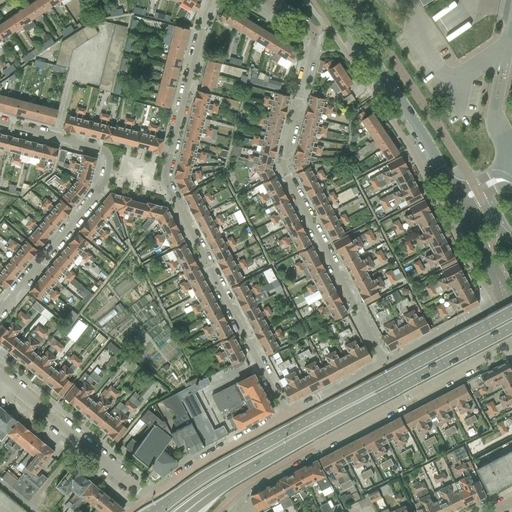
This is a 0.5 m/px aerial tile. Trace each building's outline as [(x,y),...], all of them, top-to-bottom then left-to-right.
[(45,0),(36,0),(33,2),(41,14),(50,8),(45,0)] [(181,0),(180,2),(191,8),(196,11),(199,6),(194,3),(195,0),(181,0)] [(448,41),(471,25),(454,1),(431,17),(448,41)] [(33,2),(24,9),(31,20),(41,14),(33,2)] [(24,9),(14,15),(21,27),(31,20),(24,9)] [(225,23),(235,29),(242,17),(232,11),(228,17),(223,13),(219,19),(225,22),(225,23)] [(14,15),(4,22),(11,34),(21,27),(14,15)] [(235,29),(245,35),(252,23),(242,17),(235,29)] [(4,22),(0,24),(0,38),(1,40),(11,34),(4,22)] [(90,23),(86,26),(93,37),(97,34),(90,23)] [(245,35),(255,41),(262,29),(252,23),(245,35)] [(114,24),(113,30),(125,33),(127,28),(114,24)] [(70,26),(65,29),(68,34),(73,31),(70,26)] [(86,26),(81,29),(88,40),(93,37),(86,26)] [(174,26),(171,36),(185,39),(188,30),(174,26)] [(65,29),(60,32),(63,37),(68,34),(65,29)] [(81,29),(76,33),(83,43),(88,40),(81,29)] [(255,41),(252,45),(262,51),(264,47),(271,35),(262,29),(255,41)] [(113,30),(111,35),(124,39),(125,33),(113,30)] [(76,33),(71,36),(78,47),(83,43),(76,33)] [(111,35),(110,41),(111,42),(122,44),(124,39),(111,35)] [(264,47),(275,53),(282,42),(271,35),(264,47)] [(71,36),(61,42),(72,50),(78,47),(71,36)] [(171,36),(169,46),(183,50),(185,39),(171,36)] [(110,41),(108,47),(121,50),(122,44),(111,42),(110,41)] [(46,42),(40,45),(44,50),(49,47),(46,42)] [(61,42),(59,53),(71,55),(72,50),(61,42)] [(282,42),(275,53),(290,62),(294,57),(288,54),(292,48),(282,42)] [(169,46),(166,55),(180,59),(183,50),(169,46)] [(108,47),(107,53),(119,56),(121,50),(108,47)] [(31,52),(26,55),(29,60),(34,57),(31,52)] [(59,53),(57,59),(69,61),(71,55),(59,53)] [(107,53),(105,59),(118,62),(119,56),(107,53)] [(29,60),(26,55),(21,58),(24,63),(29,60)] [(166,55),(164,65),(178,69),(180,59),(166,55)] [(68,67),(69,61),(57,59),(56,64),(68,67)] [(105,59),(104,65),(116,68),(118,62),(105,59)] [(207,60),(204,72),(218,75),(220,64),(207,60)] [(327,71),(333,81),(344,73),(338,63),(332,67),(329,62),(323,66),(327,71)] [(12,65),(7,68),(10,73),(15,70),(12,65)] [(104,65),(102,71),(115,74),(116,68),(104,65)] [(164,65),(162,74),(175,78),(178,69),(164,65)] [(10,73),(7,68),(2,71),(5,76),(10,73)] [(102,71),(101,76),(113,80),(115,74),(102,71)] [(201,84),(199,92),(210,94),(210,93),(211,93),(212,87),(215,87),(218,75),(204,72),(201,84)] [(344,73),(333,81),(340,90),(343,96),(349,92),(345,87),(351,83),(344,73)] [(162,74),(159,84),(173,87),(175,78),(162,74)] [(112,85),(113,80),(101,76),(99,82),(112,85)] [(266,87),(279,90),(281,83),(268,80),(266,87)] [(99,82),(98,89),(110,92),(112,85),(99,82)] [(159,84),(157,93),(171,97),(173,87),(159,84)] [(0,109),(5,111),(9,97),(0,95),(0,91),(1,89),(0,88),(0,109)] [(325,93),(321,93),(312,90),(310,96),(322,99),(325,93)] [(196,91),(193,104),(217,110),(218,105),(213,103),(212,105),(208,104),(211,95),(210,94),(199,92),(196,91)] [(171,97),(157,93),(154,104),(168,107),(171,97)] [(263,96),(262,101),(286,107),(289,97),(274,93),(272,101),(268,100),(269,98),(263,96)] [(350,94),(342,100),(345,105),(346,105),(354,100),(350,94)] [(324,100),(322,99),(310,96),(307,106),(331,112),(332,108),(327,106),(326,108),(322,107),(324,100)] [(5,111),(15,114),(18,100),(9,97),(5,111)] [(15,114),(24,116),(28,102),(18,100),(15,114)] [(271,106),(269,113),(284,117),(286,107),(262,101),(261,105),(266,107),(267,105),(271,106)] [(24,116),(34,119),(37,105),(28,102),(24,116)] [(193,104),(190,116),(204,119),(207,110),(211,111),(211,113),(216,114),(217,110),(193,104)] [(34,119),(44,121),(47,107),(37,105),(34,119)] [(307,106),(304,116),(319,120),(321,112),(325,113),(324,115),(330,117),(331,112),(307,106)] [(47,107),(44,121),(54,124),(56,114),(57,110),(54,109),(47,107)] [(65,120),(63,129),(75,133),(81,109),(80,108),(79,108),(76,107),(75,113),(77,113),(76,117),(66,115),(65,120)] [(81,109),(75,133),(87,136),(91,121),(81,119),(82,115),(84,115),(85,110),(81,109)] [(360,121),(367,131),(378,124),(371,114),(366,117),(362,112),(357,116),(360,121)] [(87,136),(99,139),(105,115),(100,113),(99,119),(101,119),(100,123),(91,121),(87,136)] [(258,116),(257,120),(281,127),(284,117),(269,113),(267,120),(263,120),(264,117),(258,116)] [(99,139),(111,142),(115,126),(115,125),(114,127),(105,125),(106,121),(108,121),(110,116),(105,115),(99,139)] [(190,116),(187,127),(211,133),(212,129),(207,128),(206,130),(202,128),(204,119),(190,116)] [(304,116),(302,126),(326,132),(327,127),(322,126),(321,128),(317,127),(319,120),(304,116)] [(112,140),(123,143),(130,119),(125,118),(124,123),(125,124),(124,128),(115,126),(111,142),(112,140)] [(123,143),(135,146),(139,132),(130,129),(131,125),(133,126),(134,120),(130,119),(123,143)] [(266,125),(264,133),(279,136),(281,127),(257,120),(256,125),(261,127),(262,124),(266,125)] [(135,146),(147,149),(154,125),(149,124),(148,129),(149,130),(148,134),(139,132),(135,146)] [(378,124),(367,131),(373,141),(384,133),(378,124)] [(154,125),(147,149),(152,150),(152,152),(159,154),(163,140),(156,138),(156,136),(153,136),(154,131),(156,131),(158,126),(154,125)] [(302,126),(299,136),(314,140),(316,132),(320,133),(319,135),(325,136),(326,132),(302,126)] [(187,127),(184,139),(198,142),(200,134),(205,135),(204,137),(210,138),(211,133),(187,127)] [(253,136),(252,140),(276,146),(279,136),(264,133),(262,140),(258,139),(259,137),(253,136)] [(373,141),(379,150),(391,143),(384,133),(370,143),(373,141)] [(0,149),(5,151),(9,136),(0,134),(0,149)] [(11,163),(15,164),(21,140),(9,136),(5,151),(15,154),(14,158),(12,157),(11,163)] [(299,136),(297,146),(321,152),(322,147),(317,146),(316,148),(312,147),(314,140),(299,136)] [(184,139),(181,150),(205,156),(206,153),(201,152),(200,154),(196,153),(198,142),(184,139)] [(20,155),(29,157),(33,143),(21,140),(15,164),(20,165),(21,161),(21,160),(19,159),(20,155)] [(261,145),(259,152),(274,156),(276,146),(252,140),(251,145),(256,146),(257,144),(261,145)] [(35,169),(39,170),(45,146),(33,143),(29,157),(39,160),(38,164),(36,164),(36,165),(35,169)] [(391,143),(379,150),(386,160),(397,153),(391,143)] [(45,146),(39,170),(44,171),(45,166),(44,166),(45,161),(54,164),(58,149),(45,146)] [(233,146),(230,156),(238,158),(241,148),(233,146)] [(297,146),(295,153),(309,157),(311,152),(315,153),(314,155),(320,156),(321,152),(297,146)] [(66,151),(61,150),(58,161),(63,163),(66,151)] [(181,150),(178,162),(192,166),(194,158),(199,159),(198,161),(204,162),(205,156),(181,150)] [(248,155),(247,160),(253,162),(256,163),(271,166),(274,156),(259,152),(258,158),(248,155)] [(309,157),(295,153),(291,167),(294,171),(308,164),(308,161),(312,162),(315,160),(315,159),(309,157)] [(70,161),(69,165),(93,171),(96,159),(82,155),(79,165),(74,164),(75,162),(70,161)] [(388,170),(381,174),(384,179),(406,167),(400,157),(385,165),(386,166),(388,170)] [(178,162),(174,177),(200,175),(200,171),(195,171),(195,173),(190,174),(192,166),(178,162)] [(255,168),(254,171),(258,177),(258,178),(260,181),(264,179),(273,174),(270,169),(271,166),(256,163),(255,168)] [(78,170),(75,179),(89,188),(93,171),(69,165),(68,170),(73,171),(73,169),(78,170)] [(296,174),(301,185),(323,174),(321,170),(316,173),(317,175),(314,176),(309,167),(296,174)] [(394,180),(396,185),(411,178),(406,167),(384,179),(377,182),(371,185),(374,191),(394,180)] [(301,185),(307,197),(321,189),(316,180),(319,179),(320,181),(325,178),(323,174),(301,185)] [(200,175),(174,177),(174,179),(182,194),(195,187),(191,179),(195,179),(195,181),(201,180),(200,175)] [(330,183),(332,189),(352,181),(350,175),(330,183)] [(259,199),(259,200),(280,188),(275,177),(266,182),(261,184),(266,193),(263,195),(262,193),(259,194),(257,196),(259,199)] [(375,177),(369,180),(371,185),(377,182),(375,177)] [(65,178),(62,181),(81,197),(89,188),(75,179),(75,182),(72,186),(68,183),(69,181),(65,178)] [(379,200),(382,206),(388,203),(394,199),(416,188),(411,178),(396,185),(399,190),(379,200)] [(81,197),(62,181),(59,185),(63,188),(64,187),(68,190),(62,198),(73,207),(81,197)] [(261,184),(256,187),(259,194),(262,193),(263,195),(266,193),(261,184)] [(268,197),(273,206),(286,200),(280,188),(259,200),(261,204),(266,201),(265,199),(268,197)] [(416,188),(394,199),(397,205),(404,201),(407,205),(406,205),(407,206),(422,198),(416,188)] [(307,197),(313,208),(335,196),(332,192),(327,194),(329,197),(325,198),(321,189),(307,197)] [(183,197),(189,208),(210,197),(208,193),(203,195),(204,197),(201,199),(196,190),(183,197)] [(116,210),(118,211),(122,196),(110,193),(101,204),(112,213),(118,227),(120,226),(116,217),(117,217),(115,212),(116,210)] [(123,224),(128,226),(134,201),(130,200),(130,198),(122,196),(118,211),(118,213),(127,215),(126,220),(125,219),(123,224)] [(313,208),(319,219),(333,211),(328,202),(331,201),(332,203),(337,200),(335,196),(313,208)] [(189,208),(195,219),(208,212),(203,203),(206,201),(207,204),(212,201),(210,197),(189,208)] [(47,199),(44,203),(63,219),(71,209),(59,200),(53,207),(50,205),(51,203),(47,199)] [(268,218),(271,222),(292,211),(286,200),(273,206),(278,215),(275,217),(273,215),(268,218)] [(133,217),(142,219),(143,218),(146,204),(134,201),(128,226),(132,227),(134,221),(132,221),(133,217)] [(403,217),(406,223),(428,211),(423,201),(408,208),(409,209),(411,213),(403,217)] [(50,212),(43,219),(55,229),(63,219),(44,203),(41,207),(45,210),(46,209),(50,212)] [(140,228),(144,232),(164,207),(147,203),(146,204),(143,218),(142,219),(143,219),(143,217),(148,219),(146,221),(146,222),(140,228)] [(388,203),(382,206),(385,211),(391,208),(389,204),(388,203)] [(115,229),(118,227),(112,213),(101,204),(94,213),(105,223),(110,217),(115,229)] [(164,207),(154,220),(155,220),(156,221),(159,226),(172,219),(167,208),(164,207)] [(239,211),(233,214),(236,220),(242,217),(239,211)] [(280,220),(285,229),(298,222),(292,211),(271,222),(272,225),(273,226),(278,223),(277,221),(280,220)] [(319,219),(325,230),(346,218),(344,214),(339,216),(340,219),(337,220),(333,211),(319,219)] [(417,224),(419,229),(434,221),(428,211),(406,223),(409,228),(417,224)] [(195,219),(200,230),(222,219),(219,215),(214,217),(216,219),(212,221),(208,212),(195,219)] [(100,229),(105,223),(94,213),(87,222),(106,238),(109,234),(105,230),(104,232),(100,229)] [(268,218),(261,221),(263,226),(271,222),(268,218)] [(346,218),(325,230),(331,241),(344,234),(339,225),(343,223),(344,225),(349,223),(346,218)] [(31,219),(28,223),(47,238),(55,229),(43,219),(37,227),(34,224),(35,222),(31,219)] [(153,237),(156,241),(178,230),(172,219),(159,226),(163,234),(159,236),(158,235),(153,237)] [(200,230),(206,241),(219,234),(215,225),(218,224),(219,226),(224,223),(222,219),(200,230)] [(391,223),(394,229),(400,226),(397,220),(391,223)] [(414,237),(417,243),(439,231),(434,221),(419,229),(422,233),(414,237)] [(103,241),(106,238),(87,222),(79,231),(91,241),(97,234),(100,236),(99,237),(103,241)] [(280,240),(282,244),(304,233),(298,222),(285,229),(289,237),(286,239),(285,237),(280,240)] [(25,226),(29,229),(30,228),(34,231),(28,238),(27,239),(31,242),(39,248),(47,238),(28,223),(25,226)] [(400,226),(394,229),(397,234),(403,231),(400,226)] [(178,230),(156,241),(158,245),(163,243),(162,242),(166,240),(170,248),(184,241),(178,230)] [(363,233),(357,236),(360,242),(366,239),(372,236),(369,230),(363,233)] [(427,244),(430,249),(444,241),(439,231),(417,243),(419,248),(427,244)] [(304,233),(282,244),(285,248),(290,245),(288,243),(291,242),(296,251),(310,244),(304,233)] [(77,234),(69,243),(88,259),(91,256),(87,252),(86,253),(83,251),(89,243),(77,234)] [(206,241),(212,252),(233,241),(231,237),(226,240),(227,242),(224,243),(219,234),(206,241)] [(332,244),(337,254),(360,242),(357,236),(350,241),(347,236),(348,236),(347,236),(332,244)] [(366,239),(360,242),(363,247),(369,244),(375,241),(372,236),(366,239)] [(13,241),(10,245),(29,260),(37,251),(29,244),(25,241),(21,247),(17,244),(16,244),(13,241)] [(212,252),(218,263),(231,257),(226,248),(229,246),(230,248),(235,246),(233,241),(212,252)] [(402,244),(405,249),(410,246),(408,241),(402,244)] [(424,258),(427,263),(449,251),(444,241),(430,249),(432,253),(424,258)] [(337,254),(343,264),(358,256),(355,251),(363,247),(360,242),(337,254)] [(69,243),(61,253),(72,262),(73,263),(77,266),(81,260),(85,263),(88,259),(69,243)] [(167,262),(169,266),(191,255),(185,244),(171,251),(176,260),(173,262),(172,260),(167,262)] [(16,253),(9,260),(21,270),(29,260),(10,245),(7,248),(11,252),(12,250),(16,253)] [(410,246),(405,249),(407,254),(413,251),(410,246)] [(293,265),(296,269),(317,258),(311,247),(302,251),(298,254),(303,263),(299,264),(298,262),(293,265)] [(374,254),(377,259),(382,256),(380,251),(374,254)] [(449,251),(427,263),(430,268),(438,264),(440,268),(440,269),(455,262),(449,251)] [(61,253),(53,263),(72,279),(75,275),(71,271),(70,273),(67,270),(73,263),(61,253)] [(179,265),(183,273),(197,266),(191,255),(169,266),(172,271),(177,268),(175,266),(179,265)] [(343,264),(348,274),(371,262),(368,257),(360,261),(358,256),(343,264)] [(382,256),(377,259),(380,264),(385,261),(382,256)] [(218,263),(223,275),(245,263),(242,259),(238,262),(239,264),(236,266),(231,257),(218,263)] [(306,278),(310,276),(323,269),(317,258),(296,269),(298,273),(303,271),(306,278)] [(0,262),(0,268),(13,280),(21,270),(9,260),(3,268),(0,265),(1,264),(0,262)] [(412,264),(415,269),(421,266),(418,261),(412,264)] [(348,274),(353,284),(368,276),(366,272),(374,267),(371,262),(348,274)] [(53,263),(45,272),(57,282),(63,275),(66,277),(65,279),(69,282),(72,279),(53,263)] [(245,263),(223,275),(229,286),(242,279),(238,270),(241,268),(242,270),(247,268),(245,263)] [(425,287),(428,292),(462,274),(456,264),(447,269),(442,272),(444,277),(425,287)] [(179,285),(181,289),(203,277),(197,266),(183,273),(188,282),(185,284),(184,282),(179,285)] [(421,266),(415,269),(418,274),(424,271),(421,266)] [(13,280),(0,268),(0,285),(5,290),(13,280)] [(262,273),(268,283),(270,282),(276,279),(270,269),(262,273)] [(305,287),(307,291),(329,280),(323,269),(310,276),(314,285),(311,286),(310,285),(305,287)] [(384,274),(387,279),(393,276),(390,271),(384,274)] [(45,272),(37,282),(56,298),(59,294),(55,291),(54,292),(51,289),(57,282),(45,272)] [(393,276),(387,279),(390,284),(403,278),(400,272),(399,273),(394,275),(393,276)] [(439,286),(428,292),(430,298),(436,295),(442,291),(450,287),(452,292),(467,284),(462,274),(440,286),(439,286)] [(353,284),(359,294),(381,282),(378,277),(371,281),(368,276),(353,284)] [(181,288),(181,289),(183,293),(188,290),(187,288),(190,287),(195,295),(208,288),(203,277),(181,288)] [(270,282),(276,294),(277,294),(282,291),(276,279),(270,282)] [(74,280),(70,284),(75,288),(79,284),(74,280)] [(317,289),(321,298),(334,291),(329,280),(307,291),(310,295),(314,293),(313,291),(317,289)] [(37,282),(29,292),(37,298),(41,302),(47,294),(50,297),(49,298),(53,301),(56,298),(37,282)] [(231,289),(237,300),(258,289),(256,285),(251,287),(252,289),(249,291),(244,282),(231,289)] [(381,282),(359,294),(364,304),(379,296),(376,291),(384,287),(381,282)] [(447,301),(450,306),(472,294),(467,284),(452,292),(455,297),(447,301)] [(82,286),(76,293),(83,298),(87,302),(92,295),(82,286)] [(190,307),(192,311),(214,300),(208,288),(195,295),(199,304),(196,306),(195,304),(190,307)] [(258,289),(237,300),(242,311),(256,304),(268,298),(265,291),(260,294),(260,293),(258,289)] [(317,309),(319,314),(340,302),(334,291),(321,298),(326,307),(323,309),(322,307),(317,309)] [(472,294),(450,306),(453,311),(460,307),(463,312),(478,305),(472,294)] [(406,298),(401,301),(401,302),(404,307),(409,304),(406,298)] [(202,309),(206,318),(220,311),(214,300),(192,311),(195,315),(200,313),(199,310),(202,309)] [(340,302),(319,314),(321,318),(326,315),(325,313),(328,311),(333,321),(346,314),(340,302)] [(242,311),(248,322),(269,311),(267,307),(262,309),(263,311),(260,313),(256,304),(242,311)] [(435,307),(438,313),(444,309),(441,304),(435,307)] [(444,309),(438,313),(441,318),(447,315),(453,311),(450,306),(444,309)] [(44,309),(40,314),(42,315),(43,316),(49,321),(53,316),(46,310),(44,309)] [(386,309),(380,311),(383,317),(389,314),(386,309)] [(413,310),(407,313),(419,335),(429,330),(422,315),(421,315),(417,317),(413,310)] [(202,329),(204,333),(226,322),(220,311),(206,318),(211,327),(208,328),(207,326),(202,329)] [(248,322),(254,333),(267,326),(262,317),(266,316),(267,318),(272,315),(269,311),(248,322)] [(20,312),(16,317),(20,321),(24,316),(20,312)] [(406,323),(401,326),(409,340),(419,335),(407,313),(402,315),(406,323)] [(24,316),(20,321),(25,324),(29,319),(24,316)] [(78,317),(71,327),(75,331),(76,329),(78,331),(85,322),(78,317)] [(393,321),(387,324),(399,346),(409,340),(401,326),(397,328),(393,321)] [(0,327),(0,345),(16,326),(12,322),(6,329),(1,325),(0,327)] [(226,322),(204,333),(206,337),(211,335),(210,333),(213,331),(218,340),(232,333),(226,322)] [(399,346),(387,324),(382,326),(386,334),(381,337),(389,351),(399,346)] [(0,345),(8,353),(19,340),(15,336),(21,330),(16,326),(0,345)] [(36,327),(33,332),(37,336),(42,330),(37,326),(36,327)] [(254,333),(260,344),(281,333),(279,329),(274,331),(275,333),(272,335),(267,326),(254,333)] [(348,329),(342,331),(345,337),(347,336),(350,334),(348,329)] [(37,336),(34,340),(38,344),(39,344),(42,340),(42,339),(47,334),(42,330),(37,336)] [(281,333),(260,344),(266,356),(279,349),(274,339),(277,338),(278,340),(283,337),(281,333)] [(8,353),(17,360),(34,340),(29,336),(23,343),(19,340),(8,353)] [(214,354),(216,359),(239,347),(233,336),(219,343),(223,351),(220,353),(219,352),(214,354)] [(328,339),(322,342),(325,347),(328,346),(329,346),(330,345),(328,339)] [(17,360),(26,367),(37,354),(33,351),(38,344),(34,340),(17,360)] [(55,340),(46,351),(51,355),(60,344),(55,340)] [(354,341),(349,344),(360,366),(371,360),(363,346),(358,348),(354,341)] [(109,342),(105,347),(114,354),(118,350),(109,342)] [(322,342),(317,344),(320,350),(325,347),(322,342)] [(51,355),(35,374),(43,381),(54,368),(60,361),(56,357),(59,354),(62,350),(63,349),(64,348),(60,344),(51,355)] [(347,354),(343,356),(350,371),(360,366),(349,344),(343,346),(347,354)] [(239,347),(216,359),(218,363),(223,360),(222,359),(226,357),(231,366),(245,359),(239,347)] [(307,349),(302,352),(305,358),(310,355),(307,349)] [(26,367),(35,374),(51,355),(46,351),(41,357),(37,354),(26,367)] [(334,351),(329,354),(340,376),(350,371),(343,356),(338,359),(334,351)] [(302,352),(297,355),(300,361),(305,358),(302,352)] [(71,356),(68,360),(73,364),(76,360),(77,359),(72,354),(71,356)] [(327,364),(323,367),(330,381),(340,376),(329,354),(323,357),(327,364)] [(127,358),(121,365),(129,372),(135,365),(127,358)] [(76,360),(73,364),(77,367),(81,363),(82,362),(77,359),(76,360)] [(287,360),(282,363),(285,369),(290,366),(287,360)] [(314,361),(308,364),(320,387),(330,381),(323,367),(318,369),(314,361)] [(503,363),(467,382),(473,392),(478,390),(481,395),(487,392),(484,387),(485,386),(511,372),(511,369),(510,366),(507,361),(503,363)] [(282,363),(277,365),(280,371),(285,369),(282,363)] [(307,375),(302,377),(310,392),(320,387),(308,364),(303,367),(307,375)] [(54,368),(43,381),(52,389),(63,376),(68,369),(64,365),(58,372),(54,368)] [(68,369),(52,389),(61,396),(72,383),(67,380),(73,373),(68,369)] [(93,372),(88,376),(93,380),(96,377),(96,376),(97,375),(93,372)] [(293,372),(288,375),(300,397),(310,392),(302,377),(298,380),(293,372)] [(500,385),(503,390),(511,385),(511,372),(485,386),(485,387),(490,384),(493,389),(500,385)] [(96,377),(93,380),(97,384),(101,379),(97,375),(96,376),(96,377)] [(253,375),(211,396),(216,406),(219,412),(227,408),(227,409),(229,413),(230,414),(232,418),(228,420),(234,432),(272,412),(262,392),(253,375)] [(300,397),(288,375),(283,377),(287,385),(282,388),(290,402),(300,397)] [(194,378),(188,382),(190,386),(200,381),(199,380),(197,377),(194,378)] [(206,378),(200,381),(190,386),(175,394),(191,423),(203,447),(218,440),(227,435),(223,427),(214,432),(210,425),(210,423),(207,418),(193,392),(209,384),(206,378)] [(153,381),(140,396),(144,399),(156,384),(153,381)] [(63,398),(72,405),(89,386),(84,382),(78,389),(74,385),(63,398)] [(464,384),(454,389),(466,412),(471,409),(467,401),(472,398),(464,384)] [(498,398),(501,404),(511,397),(511,385),(503,390),(505,394),(498,398)] [(72,405),(81,413),(92,400),(88,396),(93,389),(89,386),(72,405)] [(110,386),(106,391),(110,395),(114,391),(115,390),(111,387),(110,386)] [(454,389),(444,394),(452,410),(456,407),(460,415),(466,412),(454,389)] [(92,400),(81,413),(90,420),(106,400),(110,396),(110,395),(106,391),(105,391),(104,390),(100,395),(101,396),(96,403),(92,400)] [(114,391),(110,395),(115,399),(118,394),(119,394),(115,390),(114,391)] [(191,423),(175,394),(162,401),(165,407),(172,410),(176,418),(172,421),(177,430),(170,434),(176,447),(184,443),(189,454),(203,447),(191,423)] [(444,394),(434,399),(446,423),(451,420),(447,412),(452,410),(444,394)] [(123,406),(128,410),(136,400),(131,396),(123,405),(123,406)] [(511,405),(511,406),(511,397),(501,404),(503,409),(511,405)] [(434,399),(424,405),(432,420),(436,417),(440,425),(446,423),(434,399)] [(90,420),(99,427),(109,414),(105,411),(111,404),(106,400),(90,420)] [(136,400),(128,410),(132,414),(141,403),(136,400)] [(486,404),(489,410),(495,407),(492,401),(486,404)] [(109,415),(99,427),(107,434),(124,415),(128,410),(123,406),(123,405),(119,402),(115,407),(109,414),(109,415)] [(424,405),(413,410),(425,433),(431,430),(427,422),(432,420),(424,405)] [(0,441),(6,434),(6,435),(17,422),(4,411),(0,407),(0,441)] [(495,407),(489,410),(491,415),(497,412),(495,407)] [(147,468),(149,466),(162,451),(161,450),(172,438),(163,421),(162,422),(147,410),(139,420),(148,427),(136,442),(132,439),(131,439),(132,440),(125,448),(124,447),(124,448),(146,466),(146,467),(147,468)] [(425,433),(413,410),(403,415),(411,430),(416,428),(420,436),(425,433)] [(124,415),(107,434),(116,442),(127,429),(122,425),(128,418),(124,415)] [(475,416),(469,418),(472,424),(478,421),(475,416)] [(401,417),(390,422),(402,445),(408,442),(404,434),(408,432),(408,433),(409,432),(401,417)] [(472,424),(469,418),(464,421),(467,427),(472,424)] [(4,446),(9,450),(26,430),(17,422),(6,435),(10,438),(4,446)] [(390,422),(380,427),(388,442),(393,440),(397,448),(402,445),(390,422)] [(496,425),(499,430),(505,427),(502,422),(496,425)] [(455,426),(449,429),(452,435),(457,432),(455,426)] [(380,427),(370,432),(382,456),(388,453),(384,445),(388,442),(380,427)] [(505,427),(499,430),(502,436),(508,433),(505,427)] [(452,435),(449,429),(444,432),(447,437),(452,435)] [(20,446),(25,450),(36,437),(26,430),(9,450),(1,460),(5,464),(20,446)] [(370,432),(360,438),(368,453),(373,451),(377,458),(382,456),(370,432)] [(29,454),(21,464),(25,467),(44,444),(36,437),(25,450),(29,454)] [(434,437),(429,439),(432,445),(437,442),(434,437)] [(360,438),(350,443),(362,466),(368,463),(363,455),(368,453),(360,438)] [(432,445),(429,439),(424,442),(426,448),(432,445)] [(350,443),(340,448),(348,463),(353,461),(357,469),(362,466),(350,443)] [(18,479),(11,488),(28,501),(47,479),(42,474),(39,478),(35,475),(46,460),(52,453),(54,451),(52,450),(52,451),(44,444),(25,467),(21,472),(23,474),(18,479)] [(463,447),(452,452),(457,461),(467,456),(467,455),(463,448),(463,447)] [(340,448),(330,453),(342,476),(347,474),(343,466),(348,463),(340,448)] [(411,448),(406,451),(408,457),(414,454),(411,448)] [(162,451),(149,466),(162,477),(169,468),(170,468),(171,469),(172,469),(173,469),(174,469),(175,468),(176,467),(177,466),(177,465),(177,464),(177,463),(177,462),(177,461),(176,460),(172,457),(171,458),(162,451)] [(408,457),(406,451),(400,454),(403,460),(408,457)] [(511,451),(477,470),(490,495),(511,482),(511,451)] [(342,476),(330,453),(320,459),(328,474),(328,473),(332,471),(337,479),(342,476)] [(391,459),(385,462),(388,467),(394,464),(391,459)] [(311,463),(308,465),(317,483),(322,492),(331,487),(322,469),(317,460),(316,461),(315,460),(312,462),(311,463)] [(388,467),(385,462),(380,464),(383,470),(388,467)] [(464,463),(459,465),(462,472),(467,469),(464,463)] [(300,469),(298,470),(308,488),(317,483),(308,465),(304,467),(303,466),(300,468),(300,469)] [(462,472),(459,465),(453,468),(456,474),(462,472)] [(64,476),(55,487),(65,496),(70,490),(82,475),(73,468),(70,469),(64,476)] [(370,469),(365,472),(368,478),(373,475),(370,469)] [(11,488),(18,479),(8,470),(1,479),(11,488)] [(293,473),(289,475),(299,492),(299,493),(302,498),(303,498),(305,497),(306,496),(306,494),(305,493),(304,492),(303,490),(308,488),(298,470),(296,470),(293,471),(293,473)] [(368,478),(365,472),(360,475),(363,480),(368,478)] [(444,473),(438,475),(441,482),(447,479),(444,473)] [(74,494),(68,501),(72,504),(73,504),(90,482),(82,475),(70,490),(71,491),(74,494)] [(281,479),(280,479),(290,498),(290,497),(299,493),(289,475),(286,476),(284,476),(281,477),(281,479)] [(441,482),(438,475),(433,478),(436,484),(441,482)] [(470,475),(464,478),(475,501),(486,496),(479,481),(474,483),(470,475)] [(459,480),(454,482),(458,490),(458,491),(459,492),(465,506),(475,501),(464,478),(459,480)] [(275,483),(271,485),(281,503),(290,498),(280,479),(276,482),(275,483)] [(348,488),(351,494),(356,492),(353,485),(350,480),(345,483),(348,488)] [(90,482),(73,504),(76,507),(78,508),(85,500),(90,504),(101,491),(90,482)] [(423,482),(418,485),(421,491),(426,489),(423,482)] [(342,491),(348,488),(345,483),(340,485),(342,491)] [(387,484),(379,488),(383,496),(392,492),(388,484),(387,484)] [(263,489),(262,490),(271,508),(281,503),(271,485),(268,487),(266,487),(264,488),(263,489)] [(421,491),(418,485),(412,487),(415,494),(421,491)] [(449,485),(444,487),(455,510),(465,506),(459,492),(458,491),(458,490),(453,492),(449,485)] [(442,498),(437,500),(442,511),(451,511),(455,510),(444,487),(438,490),(442,498)] [(263,511),(271,508),(262,490),(261,490),(260,490),(257,491),(257,493),(250,496),(258,511),(261,510),(261,511),(263,511)] [(92,511),(101,511),(111,500),(101,491),(90,504),(95,508),(92,511)] [(357,492),(351,495),(353,498),(355,502),(360,499),(357,492)] [(371,496),(369,496),(369,497),(371,500),(372,499),(373,499),(380,495),(379,492),(378,492),(376,493),(371,495),(371,496)] [(399,493),(394,496),(397,502),(402,500),(399,493)] [(429,494),(423,497),(430,511),(442,511),(437,500),(432,502),(429,494)] [(345,495),(339,498),(344,506),(349,503),(348,501),(346,496),(345,495)] [(372,504),(369,497),(357,502),(361,510),(372,504)] [(430,511),(423,497),(417,499),(421,507),(416,509),(417,511),(430,511)] [(111,500),(101,511),(121,511),(122,511),(122,509),(111,500)] [(327,502),(319,506),(322,511),(331,511),(332,511),(330,508),(327,502)]
